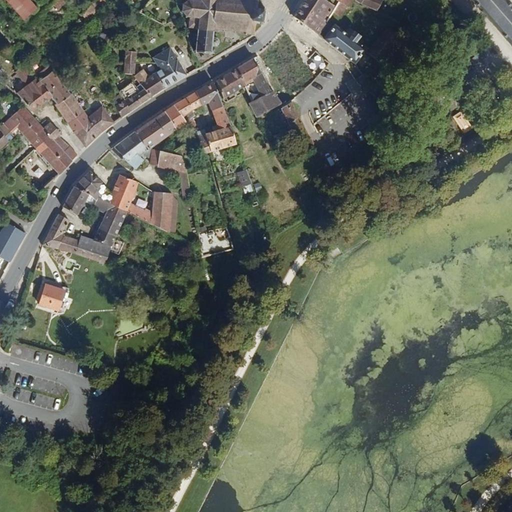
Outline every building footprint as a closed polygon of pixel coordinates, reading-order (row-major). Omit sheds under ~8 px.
[(39,10),(29,0),(6,0),(26,22),(39,10)] [(207,41),(208,32),(253,36),(255,27),(262,27),(265,9),(258,9),(258,0),(189,0),(189,4),(182,3),(178,10),(180,16),(186,17),(183,30),(193,32),(190,53),(204,56),(205,52),(210,52),(212,50),(213,47),(212,44),(207,41)] [(329,21),(335,11),(320,0),(304,0),(293,19),(319,41),(327,28),(322,26),(326,19),(329,21)] [(385,2),(379,0),(340,0),(339,4),(342,6),(349,11),(354,4),(364,9),(380,12),(385,2)] [(511,0),(467,0),(511,52),(511,18),(496,0),(511,0)] [(51,15),(60,6),(55,1),(46,9),(51,15)] [(78,28),(100,8),(104,4),(96,2),(74,22),(78,28)] [(342,22),(349,11),(342,6),(335,17),(342,22)] [(380,67),(402,39),(388,28),(368,57),(380,67)] [(365,55),(356,47),(359,40),(349,32),(344,38),(335,30),(324,44),(353,70),(365,55)] [(307,60),(296,49),(281,34),(268,48),(259,56),(282,88),(299,72),(307,62),(307,60)] [(184,77),(184,75),(187,73),(183,66),(180,68),(169,50),(152,60),(159,72),(154,75),(163,90),(184,77)] [(460,140),(511,111),(511,93),(482,50),(458,65),(465,76),(432,96),(460,140)] [(130,68),(132,55),(121,55),(120,67),(130,68)] [(270,93),(252,61),(236,70),(244,85),(252,80),(263,97),(270,93)] [(63,97),(43,73),(40,75),(27,63),(24,66),(37,78),(33,82),(47,97),(54,105),(63,97)] [(30,114),(47,97),(33,82),(20,70),(10,80),(20,90),(12,99),(20,106),(30,114)] [(245,88),(244,85),(236,70),(214,84),(220,102),(245,88)] [(163,90),(154,75),(144,80),(138,73),(128,79),(135,88),(145,101),(163,90)] [(124,115),(145,101),(135,88),(131,90),(128,85),(112,95),(118,104),(124,115)] [(218,105),(211,85),(196,95),(201,109),(206,106),(208,110),(218,105)] [(278,107),(270,93),(263,97),(257,100),(265,115),(278,107)] [(194,121),(192,115),(201,109),(196,95),(173,109),(183,128),(191,123),(194,121)] [(79,118),(63,97),(54,105),(53,106),(54,108),(67,128),(79,118)] [(124,115),(118,104),(116,105),(113,102),(111,104),(108,100),(105,101),(103,103),(108,112),(113,110),(119,119),(124,115)] [(255,120),(265,115),(257,100),(248,106),(255,120)] [(234,148),(218,105),(208,110),(216,130),(201,136),(206,157),(234,148)] [(300,133),(288,107),(281,112),(279,116),(292,138),(300,133)] [(112,124),(103,109),(84,123),(79,118),(67,128),(82,149),(112,124)] [(183,128),(173,109),(165,114),(175,133),(183,128)] [(45,137),(39,130),(18,111),(3,121),(11,130),(30,151),(45,137)] [(175,133),(165,114),(133,133),(145,151),(148,151),(170,135),(175,133)] [(0,129),(4,134),(11,130),(3,121),(0,122),(0,129)] [(187,135),(194,130),(191,123),(183,128),(187,135)] [(64,149),(51,138),(54,134),(46,124),(39,130),(45,137),(60,153),(64,149)] [(206,157),(201,136),(201,132),(195,134),(199,158),(206,157)] [(165,157),(148,151),(145,151),(133,133),(106,152),(118,164),(121,162),(132,173),(142,166),(139,161),(147,164),(148,167),(176,175),(181,200),(188,199),(182,161),(165,157)] [(53,177),(68,162),(60,153),(45,137),(30,151),(53,177)] [(193,159),(189,146),(165,157),(182,161),(193,159)] [(73,158),(68,152),(64,149),(60,153),(68,162),(73,158)] [(98,195),(101,188),(86,174),(69,189),(85,197),(93,201),(95,202),(98,195)] [(248,189),(243,174),(226,181),(230,195),(248,189)] [(127,205),(133,185),(113,178),(109,194),(108,198),(105,207),(121,214),(147,227),(148,214),(127,205)] [(258,193),(264,190),(260,181),(254,184),(258,193)] [(108,198),(109,194),(101,188),(98,195),(108,198)] [(74,217),(85,197),(69,189),(58,209),(74,217)] [(164,234),(167,196),(150,193),(148,214),(147,227),(164,234)] [(105,207),(108,198),(98,195),(95,202),(105,207)] [(101,263),(121,214),(105,207),(95,202),(93,201),(90,208),(102,214),(89,243),(81,241),(79,244),(74,256),(101,263)] [(50,249),(58,235),(65,221),(54,216),(38,245),(50,249)] [(227,225),(197,234),(204,257),(234,248),(227,225)] [(0,262),(2,263),(16,236),(0,229),(0,262)] [(74,256),(79,244),(58,235),(50,249),(74,256)] [(60,309),(64,290),(44,285),(40,304),(60,309)]
